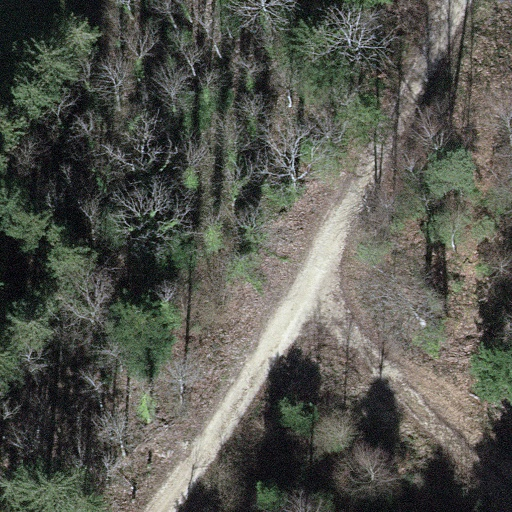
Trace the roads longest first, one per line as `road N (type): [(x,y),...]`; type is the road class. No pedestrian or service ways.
road 1 (track): [(457,0),(310,283),(150,511)]
road 2 (track): [(310,283),(386,374),(478,457),(511,477)]
